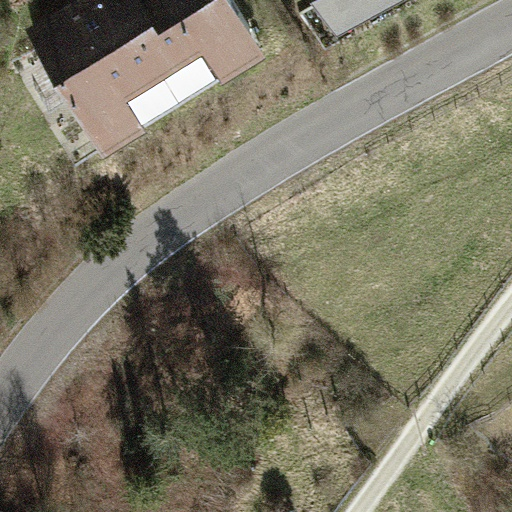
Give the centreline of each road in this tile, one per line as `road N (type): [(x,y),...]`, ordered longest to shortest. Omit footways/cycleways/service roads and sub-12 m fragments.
road 1 (tertiary): [(0,406),(73,309),(227,181),(511,24)]
road 2 (track): [(511,313),(362,511)]
